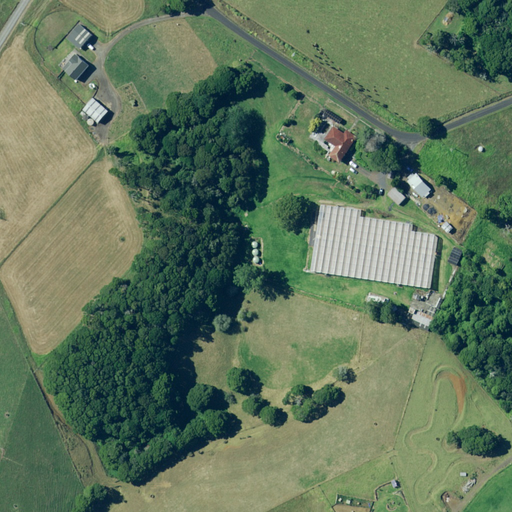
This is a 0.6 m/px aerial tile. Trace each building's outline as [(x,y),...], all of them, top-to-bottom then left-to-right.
[(93,36),(80,25),(67,39),(80,50),(93,36)] [(89,67),(75,55),(64,69),(77,81),(89,67)] [(109,112),(94,99),(84,110),(99,123),(109,112)] [(344,133),(334,127),(325,140),(336,147),(330,156),(341,163),(357,137),(346,131),(344,133)] [(425,196),(427,198),(431,194),(429,192),(431,190),(415,174),(414,175),(413,174),(408,178),(409,180),(407,182),(423,198),(425,196)] [(406,198),(395,187),(392,190),(387,195),(399,206),(406,198)] [(439,209),(431,202),(423,210),(432,217),(439,209)] [(465,233),(461,228),(456,232),(460,237),(465,233)] [(386,299),(370,293),(368,299),(385,304),(386,299)] [(431,327),(434,320),(415,313),(413,319),(431,327)]
